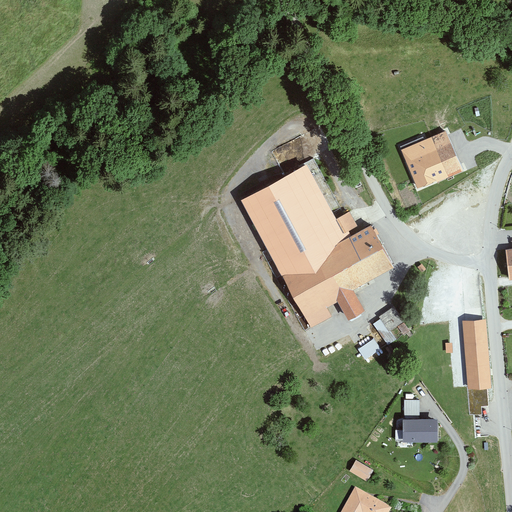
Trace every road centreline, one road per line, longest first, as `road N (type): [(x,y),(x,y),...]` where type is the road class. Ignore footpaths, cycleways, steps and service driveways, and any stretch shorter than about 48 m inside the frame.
road 1 (unclassified): [(492,262),(444,258),(412,237),(376,192),(295,15),(280,0)]
road 2 (residential): [(511,502),(492,262)]
